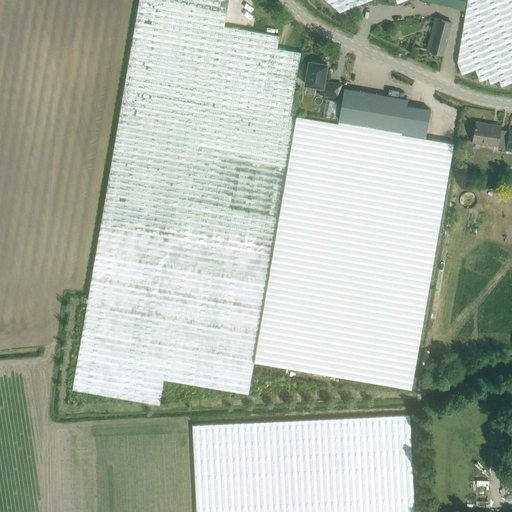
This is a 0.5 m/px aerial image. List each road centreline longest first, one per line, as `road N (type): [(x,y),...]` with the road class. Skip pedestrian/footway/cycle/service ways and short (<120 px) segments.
road 1 (unclassified): [(286,0),(315,27),(442,87),(511,105)]
road 2 (unknown): [(347,42),(381,12),(404,5),(456,19),(442,87)]
